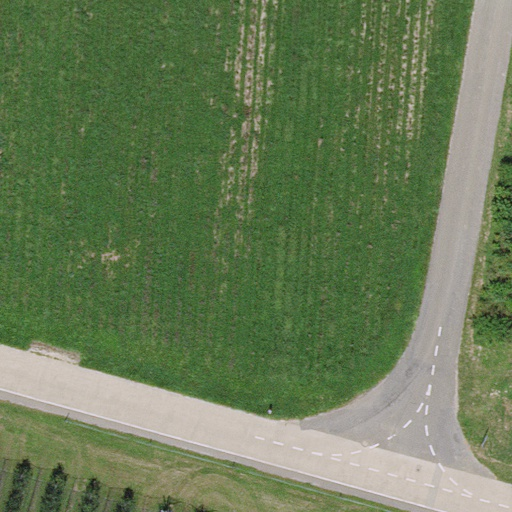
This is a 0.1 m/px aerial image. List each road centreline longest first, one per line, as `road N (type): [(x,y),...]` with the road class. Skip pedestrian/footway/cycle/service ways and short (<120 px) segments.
road 1 (unclassified): [(501,0),(431,391),(411,455)]
road 2 (unclassified): [(0,367),(313,454),(411,455)]
